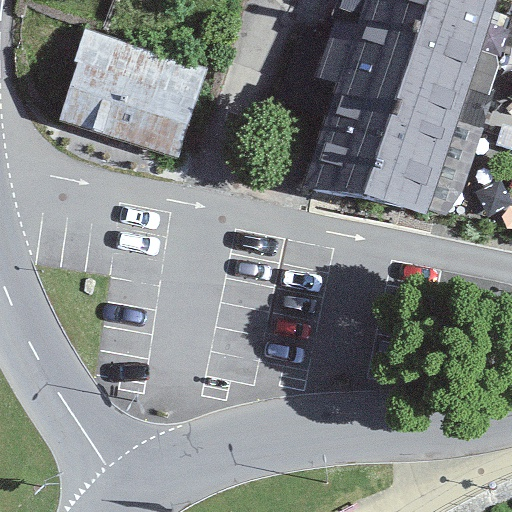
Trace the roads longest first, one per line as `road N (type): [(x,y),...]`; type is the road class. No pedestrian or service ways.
road 1 (secondary): [(511,405),(270,436),(172,472),(128,499)]
road 2 (secondary): [(128,499),(40,362),(0,274)]
